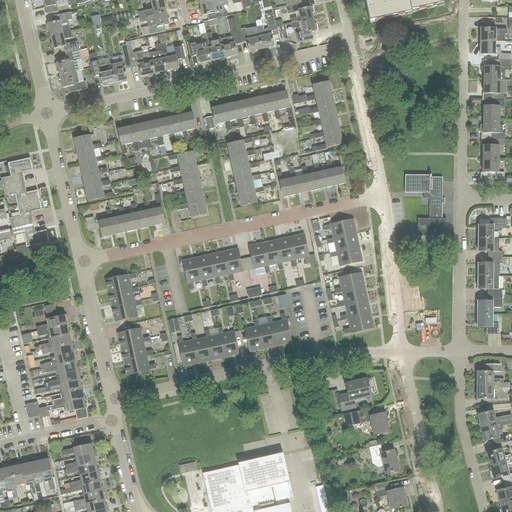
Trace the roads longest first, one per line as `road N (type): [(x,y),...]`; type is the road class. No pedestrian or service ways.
road 1 (residential): [(78,257),(380,195)]
road 2 (residential): [(46,115),(343,40)]
road 3 (residential): [(111,400),(283,362),(400,353)]
road 4 (residential): [(459,196),(463,0)]
road 5 (residential): [(437,511),(400,353)]
road 6 (residential): [(482,511),(460,415),(458,352)]
road 7 (residential): [(380,195),(343,40)]
road 8 (residential): [(400,353),(380,195)]
road 9 (residential): [(458,352),(459,196)]
road 10 (residential): [(111,400),(78,257)]
road 11 (residential): [(78,257),(46,115)]
